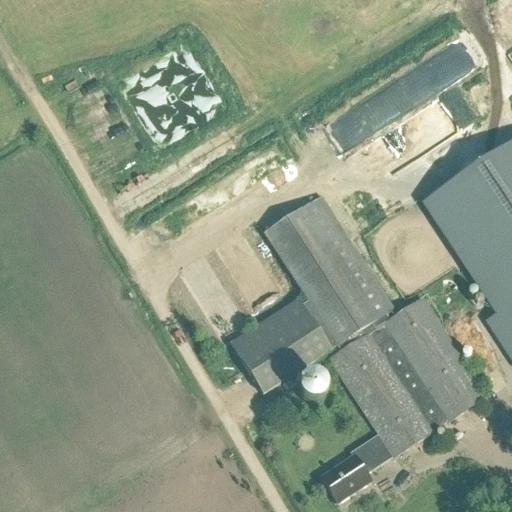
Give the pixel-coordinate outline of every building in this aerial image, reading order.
[(511,19),(501,27),(511,44),(511,19)] [(468,75),(495,61),(480,33),(453,48),(468,75)] [(442,68),(342,119),(353,140),(453,90),(442,68)] [(90,81),(103,105),(127,93),(114,69),(90,81)] [(168,89),(175,102),(185,97),(178,84),(168,89)] [(410,141),(422,161),(499,111),(487,92),(410,141)] [(133,99),(121,110),(133,124),(145,113),(133,99)] [(155,132),(120,152),(130,168),(165,148),(155,132)] [(511,151),(424,208),(496,320),(482,329),(511,375),(511,151)] [(336,508),(371,486),(366,479),(487,401),(423,303),(390,325),(387,320),(394,315),(320,201),(263,238),(308,307),(302,311),(298,304),(230,349),(263,400),(336,352),(340,357),(328,365),(377,440),(350,458),(353,461),(320,483),(336,508)] [(255,289),(235,243),(218,251),(223,262),(215,265),(230,299),(236,296),(243,312),(251,309),(244,294),(255,289)]
